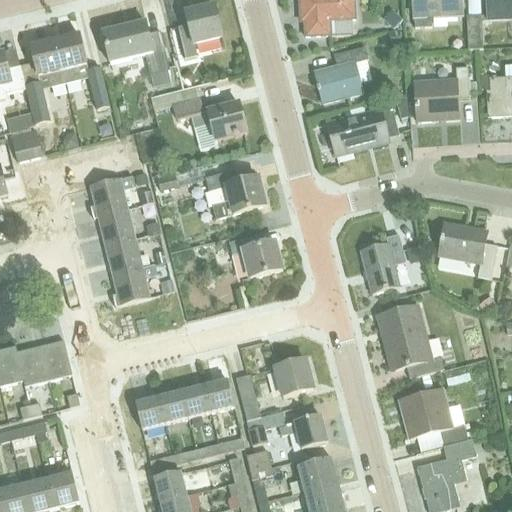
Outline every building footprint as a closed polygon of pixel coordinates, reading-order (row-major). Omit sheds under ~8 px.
[(355,23),(354,0),(299,0),(300,12),(304,12),(305,40),(331,39),(330,24),(355,23)] [(432,29),(432,20),(462,19),(460,0),(413,0),(414,12),(414,17),(414,30),(432,29)] [(511,0),(486,0),(488,24),(511,22),(511,0)] [(222,41),(215,10),(186,16),(188,28),(177,30),(185,62),(197,59),(195,48),(222,41)] [(395,33),(404,23),(398,16),(388,26),(395,33)] [(483,53),(481,18),(466,19),(468,54),(483,53)] [(150,79),(171,74),(161,35),(149,39),(146,26),(103,36),(111,67),(145,59),(150,79)] [(399,34),(388,37),(391,50),(402,47),(399,34)] [(80,37),(55,43),(65,83),(66,87),(81,84),(81,83),(78,70),(86,68),(87,68),(80,37)] [(55,43),(30,49),(34,64),(38,80),(39,80),(47,78),(50,91),(51,91),(66,87),(65,83),(55,43)] [(417,45),(407,46),(408,55),(417,55),(417,45)] [(322,108),(363,97),(355,67),(368,64),(364,51),(334,59),(337,70),(314,76),(322,108)] [(5,57),(0,57),(0,104),(6,103),(5,99),(26,93),(20,69),(8,72),(5,57)] [(488,79),(479,80),(480,93),(489,93),(490,121),(511,119),(511,68),(504,69),(505,81),(488,81),(488,79)] [(100,70),(87,74),(89,81),(97,113),(110,110),(100,70)] [(477,86),(469,87),(468,71),(456,72),(456,84),(418,86),(420,126),(459,124),(458,103),(470,102),(469,97),(478,96),(477,86)] [(196,82),(190,75),(184,80),(190,87),(196,82)] [(41,86),(28,89),(34,113),(32,113),(33,118),(36,128),(50,125),(43,93),(41,86)] [(196,90),(151,101),(154,114),(174,109),(178,124),(191,121),(194,132),(200,154),(217,150),(215,144),(247,136),(239,107),(203,116),(199,102),(196,90)] [(406,100),(396,103),(401,122),(409,120),(406,100)] [(393,112),(328,128),(336,160),(367,152),(366,148),(388,142),(387,139),(399,136),(393,112)] [(27,119),(24,125),(25,131),(36,128),(33,118),(27,119)] [(12,141),(18,167),(42,161),(36,135),(12,141)] [(68,138),(64,145),(66,154),(80,150),(76,136),(68,138)] [(1,168),(0,167),(0,200),(8,199),(1,168)] [(175,175),(158,179),(163,197),(179,193),(175,175)] [(209,212),(213,211),(217,224),(267,210),(259,182),(238,187),(234,175),(205,183),(209,196),(205,197),(209,212)] [(149,187),(146,178),(135,180),(138,190),(149,187)] [(92,211),(91,211),(94,223),(95,223),(98,222),(98,221),(128,213),(124,194),(135,192),(132,181),(121,183),(107,187),(107,186),(104,187),(90,191),(95,211),(92,211)] [(149,206),(135,207),(136,220),(149,219),(149,206)] [(128,213),(98,221),(98,222),(105,250),(136,243),(128,213)] [(161,236),(159,227),(148,230),(150,238),(161,236)] [(445,228),(439,260),(480,267),(478,281),(491,283),(498,249),(485,247),(487,235),(445,228)] [(251,282),(284,274),(277,247),(264,250),(261,238),(230,246),(233,259),(244,256),(251,282)] [(361,254),(372,299),(400,292),(395,270),(407,267),(399,238),(386,242),(388,247),(361,254)] [(143,272),(136,243),(105,250),(113,280),(143,272)] [(420,250),(408,253),(412,267),(424,264),(420,250)] [(156,259),(159,268),(167,266),(165,257),(156,259)] [(143,272),(113,280),(120,310),(151,302),(146,284),(158,281),(155,269),(143,272)] [(171,283),(162,286),(165,297),(174,295),(171,284),(171,283)] [(500,312),(493,303),(482,311),(489,320),(500,312)] [(432,364),(418,310),(378,321),(382,334),(385,333),(396,374),(407,371),(410,383),(445,374),(442,361),(432,364)] [(65,345),(41,351),(50,385),(73,379),(65,345)] [(17,350),(0,354),(0,387),(1,390),(24,385),(24,384),(18,357),(18,356),(17,350)] [(41,351),(18,356),(18,357),(24,384),(24,385),(25,391),(50,385),(41,351)] [(314,393),(306,364),(275,373),(283,401),(314,393)] [(264,398),(274,396),(270,373),(260,375),(264,398)] [(463,384),(462,373),(440,376),(441,386),(463,384)] [(250,379),(237,383),(247,425),(261,421),(250,379)] [(228,384),(204,390),(211,417),(235,411),(228,384)] [(211,417),(204,390),(182,396),(189,423),(211,417)] [(444,451),(468,445),(466,436),(464,429),(453,432),(443,393),(400,403),(410,444),(440,437),(444,451)] [(182,396),(159,401),(166,429),(189,423),(182,396)] [(78,398),(69,400),(71,412),(81,410),(78,398)] [(166,429),(159,401),(136,408),(143,435),(166,429)] [(39,407),(30,410),(33,421),(42,419),(39,407)] [(33,421),(30,410),(21,412),(23,424),(33,421)] [(282,416),(261,421),(247,425),(246,425),(253,450),(268,446),(265,434),(280,430),(282,440),(299,435),(304,453),(328,447),(321,420),(286,429),(282,416)] [(46,426),(35,429),(37,438),(49,436),(46,426)] [(37,438),(35,429),(23,432),(26,441),(37,438)] [(23,432),(11,435),(14,444),(25,441),(23,432)] [(474,434),(466,436),(468,445),(473,444),(476,443),(474,434)] [(14,444),(11,435),(0,437),(0,438),(2,447),(14,444)] [(219,448),(222,458),(245,452),(243,443),(219,448)] [(468,445),(444,451),(448,465),(418,473),(426,504),(427,504),(428,511),(459,511),(461,511),(455,489),(468,485),(463,465),(477,461),(473,444),(468,445)] [(222,458),(219,448),(197,454),(199,464),(222,458)] [(199,464),(197,454),(174,460),(177,469),(199,464)] [(268,455),(247,460),(253,485),(261,483),(262,486),(267,485),(266,481),(274,479),(268,455)] [(177,469),(174,460),(150,466),(153,475),(177,469)] [(236,488),(246,485),(240,462),(230,464),(236,488)] [(304,497),(339,488),(332,462),(298,471),(304,497)] [(160,507),(187,500),(182,476),(155,483),(160,507)] [(73,478),(47,484),(54,511),(59,511),(80,507),(73,478)] [(54,511),(47,484),(23,490),(28,511),(54,511)] [(236,488),(229,490),(231,501),(238,499),(241,511),(252,508),(246,485),(236,488)] [(259,508),(269,506),(264,487),(254,489),(259,508)] [(345,511),(339,488),(304,497),(308,511),(345,511)] [(28,511),(23,490),(0,496),(0,503),(2,511),(28,511)] [(198,511),(196,498),(187,500),(160,507),(161,511),(198,511)]
